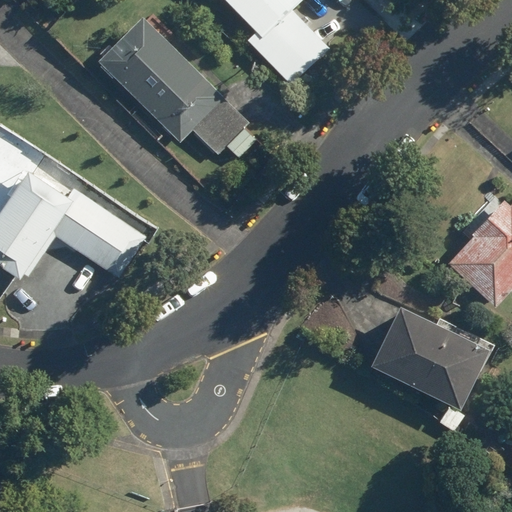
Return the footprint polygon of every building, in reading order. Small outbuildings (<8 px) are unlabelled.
[(241,42),(286,89),(327,50),(289,10),(299,0),(208,0),(245,38),(241,42)] [(224,151),(234,161),(253,141),(243,131),(247,126),(137,19),(92,66),(174,145),(187,133),(215,160),(224,151)] [(0,257),(30,280),(65,232),(121,274),(153,231),(6,122),(0,129),(0,257)] [(511,282),(511,196),(504,205),(496,198),(438,263),(489,308),(511,282)] [(390,309),(360,369),(440,410),(433,422),(452,432),(462,412),(450,405),(476,353),(390,309)]
